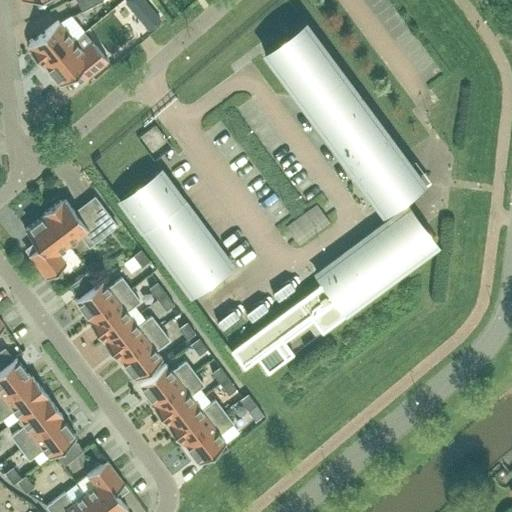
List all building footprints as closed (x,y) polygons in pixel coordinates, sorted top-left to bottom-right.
[(100,0),(75,0),(81,10),(100,0)] [(148,0),(135,11),(149,28),(162,17),(148,0)] [(41,64),(42,63),(72,38),(56,19),(26,43),(29,46),(27,47),(41,64)] [(410,164),(303,20),(262,50),(380,208),(384,206),(389,213),(315,271),(321,279),(297,298),(231,348),(243,363),(256,354),(267,369),(291,350),(283,339),(311,317),(321,330),(345,311),(435,244),(418,222),(398,195),(406,189),(405,188),(404,187),(412,181),(413,173),(407,165),(408,164),(409,165),(410,164)] [(80,48),(72,38),(42,63),(58,82),(76,68),(83,78),(106,59),(91,40),(80,48)] [(230,263),(159,168),(118,198),(189,293),(230,263)] [(42,211),(43,212),(67,243),(79,233),(87,244),(115,223),(97,200),(90,205),(77,215),(63,197),(60,199),(59,198),(42,211)] [(329,221),(316,203),(285,226),(298,244),(329,221)] [(56,251),(67,243),(43,212),(23,228),(37,245),(33,249),(27,253),(45,276),(64,261),(56,251)] [(149,258),(141,248),(133,254),(140,265),(149,258)] [(95,280),(87,270),(68,285),(76,295),(95,280)] [(89,318),(129,287),(120,275),(106,286),(100,277),(73,298),(89,318)] [(208,302),(235,282),(230,275),(203,294),(208,302)] [(173,302),(156,280),(148,286),(165,308),(173,302)] [(87,319),(102,338),(130,317),(124,309),(138,299),(129,287),(89,318),(87,319)] [(130,317),(102,338),(116,358),(118,357),(158,326),(149,314),(136,324),(130,317)] [(194,331),(186,321),(179,326),(187,337),(194,331)] [(167,338),(158,326),(118,357),(133,377),(160,356),(154,348),(167,338)] [(206,347),(198,336),(190,342),(198,353),(206,347)] [(7,361),(0,366),(0,397),(29,376),(14,356),(7,361)] [(152,402),(193,371),(184,359),(170,369),(164,361),(137,382),(152,402)] [(219,382),(227,375),(219,365),(211,371),(219,382)] [(193,371),(152,402),(151,403),(165,422),(194,401),(188,393),(202,383),(193,371)] [(0,416),(12,408),(17,415),(46,394),(31,375),(29,376),(0,397),(0,416)] [(235,386),(227,375),(219,382),(227,393),(235,386)] [(254,403),(246,392),(239,398),(247,408),(254,403)] [(60,413),(46,394),(17,415),(23,423),(9,433),(18,445),(59,414),(60,413)] [(194,401),(165,422),(180,442),(182,440),(222,410),(213,398),(200,408),(194,401)] [(222,410),(182,440),(197,460),(224,440),(218,432),(231,421),(222,410)] [(59,414),(18,445),(27,457),(41,447),(47,455),(74,435),(59,414)] [(105,455),(96,442),(86,449),(80,441),(62,454),(78,475),(105,455)] [(83,491),(98,511),(119,511),(126,507),(113,489),(123,482),(105,458),(85,473),(93,484),(83,491)] [(15,479),(23,474),(22,473),(19,476),(11,465),(2,472),(10,482),(15,479)] [(31,485),(23,474),(15,479),(23,490),(31,485)] [(98,511),(83,491),(75,481),(45,503),(51,511),(98,511)]
